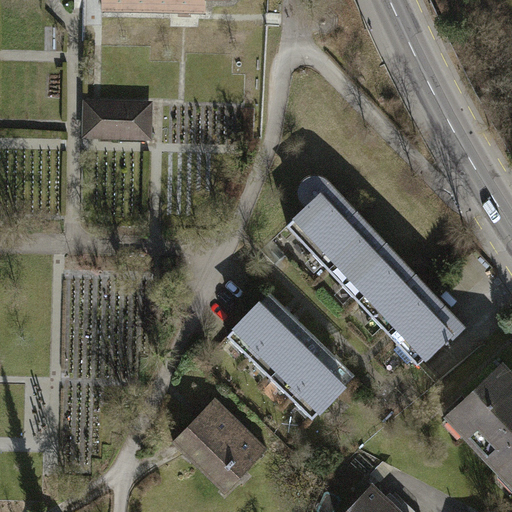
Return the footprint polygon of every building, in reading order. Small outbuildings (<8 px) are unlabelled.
[(103,0),(103,11),(206,12),(206,0),(103,0)] [(148,106),(89,104),(88,134),(149,135),(148,106)] [(285,224),(416,365),(446,337),(450,342),(467,326),(320,168),(307,167),(300,174),(298,189),(310,201),(285,224)] [(225,332),(247,354),(289,310),(268,289),(225,332)] [(247,354),(268,375),(311,331),(289,310),(247,354)] [(268,375),(289,396),(332,352),(311,331),(268,375)] [(289,396),(311,417),(354,374),(332,352),(289,396)] [(445,416),(511,486),(511,376),(501,364),(445,416)] [(171,440),(223,492),(266,449),(213,397),(171,440)] [(403,511),(369,480),(338,511),(403,511)]
